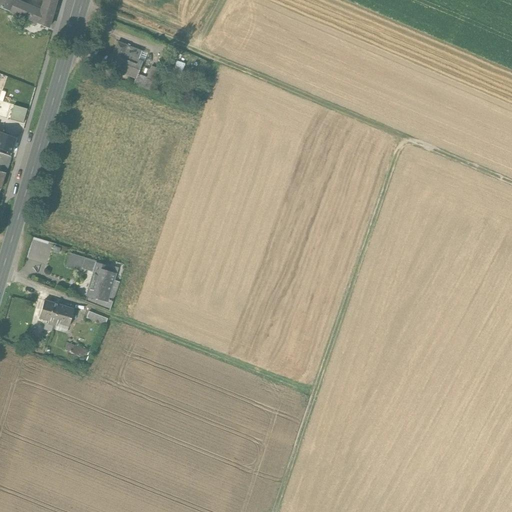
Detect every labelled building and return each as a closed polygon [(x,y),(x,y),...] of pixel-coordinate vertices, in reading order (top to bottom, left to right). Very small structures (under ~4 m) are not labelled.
[(0,0),(0,7),(10,12),(14,2),(14,0),(0,0)] [(40,13),(37,23),(48,28),(56,0),(43,0),(42,7),(40,13)] [(24,6),(14,2),(10,12),(19,16),(18,17),(19,18),(20,16),(29,20),(30,25),(34,26),(37,23),(40,13),(34,10),(24,6)] [(141,52),(116,43),(112,56),(136,65),(138,60),(141,52)] [(112,56),(109,55),(106,63),(114,66),(112,69),(121,72),(122,69),(133,73),(134,72),(136,65),(112,56)] [(175,61),(173,67),(182,71),(184,65),(175,61)] [(162,71),(150,67),(146,77),(158,81),(162,71)] [(156,86),(134,79),(132,85),(153,92),(156,86)] [(24,108),(27,98),(13,94),(10,104),(24,108)] [(26,112),(15,109),(11,118),(22,122),(26,112)] [(15,139),(0,133),(0,149),(11,154),(15,139)] [(10,157),(0,153),(0,160),(3,161),(2,163),(0,162),(0,167),(0,168),(0,169),(5,171),(10,157)] [(84,260),(70,255),(67,266),(80,270),(80,268),(82,269),(84,260)] [(117,269),(85,259),(84,260),(82,269),(94,273),(92,280),(94,281),(89,295),(112,304),(119,282),(113,281),(117,269)] [(89,295),(87,294),(85,302),(109,311),(112,304),(89,295)] [(58,305),(44,301),(38,318),(48,321),(45,330),(51,331),(52,328),(58,305)] [(74,310),(58,305),(52,328),(55,329),(56,323),(68,327),(74,310)] [(107,319),(88,312),(86,318),(104,326),(107,319)] [(30,335),(26,346),(32,348),(36,337),(30,335)] [(87,352),(67,343),(64,350),(84,358),(87,352)]
